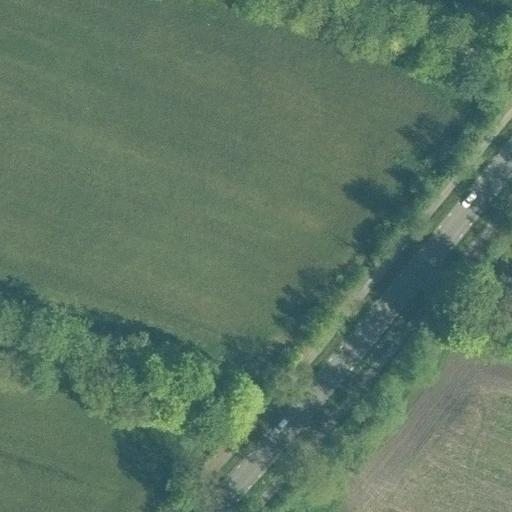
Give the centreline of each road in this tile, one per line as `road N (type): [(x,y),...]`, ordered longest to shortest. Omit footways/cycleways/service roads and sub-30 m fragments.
road 1 (secondary): [(207,511),(511,153)]
road 2 (track): [(511,67),(320,0)]
